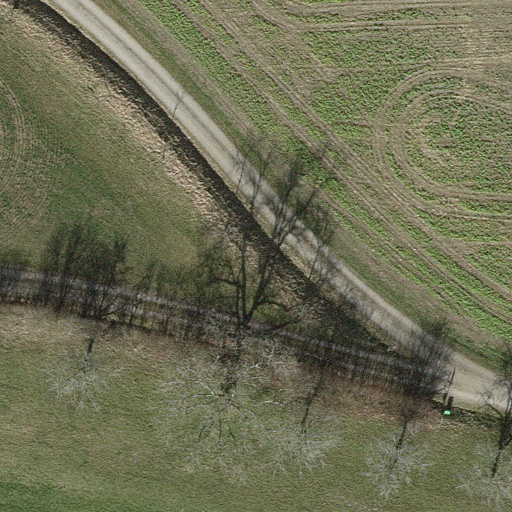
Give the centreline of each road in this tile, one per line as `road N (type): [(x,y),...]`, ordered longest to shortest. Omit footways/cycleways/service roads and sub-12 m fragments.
road 1 (track): [(68,0),(328,270),(511,405)]
road 2 (track): [(511,408),(55,293),(0,290)]
